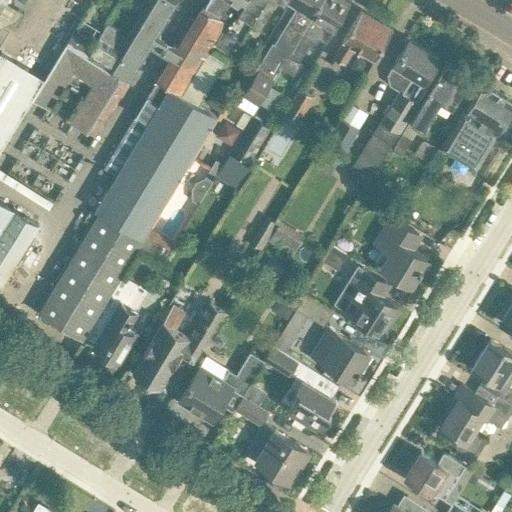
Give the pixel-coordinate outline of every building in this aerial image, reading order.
[(30,0),(0,0),(0,23),(15,18),(19,20),(30,0)] [(183,92),(214,42),(239,0),(208,0),(205,5),(203,4),(176,46),(157,35),(178,0),(151,0),(110,69),(66,41),(44,76),(32,97),(50,108),(72,72),(91,83),(69,120),(88,131),(121,76),(129,81),(151,45),(170,56),(157,76),(183,92)] [(250,22),(251,23),(264,0),(239,0),(214,42),(232,53),(250,22)] [(289,0),(298,6),(275,44),(273,43),(257,69),(259,70),(245,92),(259,101),(282,65),(320,0),(289,0)] [(264,0),(251,23),(260,29),(277,0),(283,0),(285,1),(285,0),(264,0)] [(351,1),(348,0),(320,0),(282,65),(295,73),(302,61),(299,59),(308,44),(317,40),(320,36),(327,40),(351,1)] [(357,41),(377,53),(393,27),(361,8),(333,54),(345,62),(357,41)] [(73,29),(67,39),(88,52),(94,43),(73,29)] [(439,55),(409,37),(395,61),(412,72),(402,88),(399,86),(380,116),(353,161),(368,170),(439,55)] [(94,43),(88,52),(108,65),(116,51),(96,39),(94,43)] [(0,147),(31,97),(32,97),(44,76),(0,49),(0,147)] [(394,148),(403,153),(413,137),(411,136),(419,123),(424,127),(442,98),(453,105),(471,75),(447,59),(394,148)] [(441,145),(476,167),(511,108),(511,99),(483,82),(467,108),(464,107),(441,145)] [(299,85),(284,111),(299,120),(314,94),(299,85)] [(139,245),(147,231),(218,114),(171,86),(39,310),(83,337),(94,320),(123,272),(139,245)] [(214,86),(206,100),(215,106),(221,96),(220,90),(214,86)] [(252,114),(230,149),(252,163),(274,127),(252,114)] [(340,115),(320,147),(339,159),(359,126),(340,115)] [(196,179),(191,187),(192,199),(198,203),(223,161),(216,157),(204,176),(196,179)] [(39,224),(0,199),(0,282),(1,284),(39,224)] [(266,214),(250,241),(260,247),(277,220),(266,214)] [(383,264),(412,282),(428,256),(411,245),(419,232),(391,215),(375,241),(391,251),(383,264)] [(172,246),(147,231),(139,245),(164,260),(172,246)] [(333,243),(328,251),(343,260),(348,252),(333,243)] [(343,307),(382,331),(399,304),(378,291),(385,279),(363,265),(355,278),(360,280),(343,307)] [(150,288),(123,272),(94,320),(104,326),(93,343),(120,359),(138,330),(126,323),(129,317),(130,318),(133,314),(132,313),(135,307),(137,308),(150,288)] [(306,292),(297,306),(325,323),(334,309),(306,292)] [(163,319),(133,369),(143,375),(142,377),(143,376),(149,379),(148,381),(149,381),(150,379),(160,385),(175,360),(178,362),(184,353),(194,359),(225,307),(211,299),(190,334),(176,325),(185,310),(173,302),(171,306),(168,304),(160,317),(163,319)] [(511,335),(511,302),(503,316),(511,321),(511,328),(509,333),(511,335)] [(322,358),(353,377),(358,369),(360,371),(362,367),(360,365),(370,350),(329,324),(320,338),(331,344),(322,358)] [(510,386),(511,382),(511,349),(491,337),(474,364),(510,386)] [(290,407),(322,427),(332,411),(328,409),(336,397),(314,383),(321,371),(273,341),(264,356),(300,379),(296,386),(301,389),(290,407)] [(200,364),(179,397),(213,418),(232,386),(243,393),(264,357),(250,349),(236,371),(229,367),(222,378),(200,364)] [(511,413),(511,400),(498,392),(493,401),(463,382),(455,395),(459,397),(443,423),(453,429),(447,439),(478,457),(488,440),(474,431),(484,416),(503,428),(511,413)] [(244,392),(236,404),(261,420),(269,408),(244,392)] [(267,440),(256,457),(290,478),(309,447),(265,420),(257,434),(267,440)] [(438,460),(421,449),(406,474),(441,495),(462,462),(444,450),(438,460)] [(437,511),(407,493),(400,505),(393,501),(386,511),(437,511)] [(477,511),(475,511),(454,499),(445,511),(490,511),(491,511),(482,506),(477,511)]
